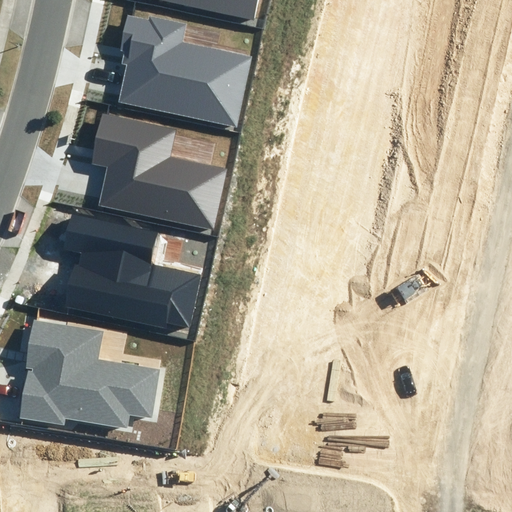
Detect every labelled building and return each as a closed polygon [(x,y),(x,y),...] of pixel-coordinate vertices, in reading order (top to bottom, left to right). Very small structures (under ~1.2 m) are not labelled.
[(161,0),(256,21),(260,0),(161,0)] [(128,63),(119,102),(237,127),(252,57),(181,41),(185,24),(149,16),(150,20),(128,16),(121,50),(124,51),(122,62),(128,63)] [(108,167),(100,205),(213,229),(226,169),(170,158),(177,129),(102,113),(91,164),(108,167)] [(74,267),(65,308),(168,331),(170,325),(192,330),(205,272),(159,262),(165,236),(73,216),(66,247),(85,251),(81,269),(74,267)] [(20,418),(65,425),(66,418),(128,428),(130,416),(154,420),(163,367),(100,357),(104,331),(34,320),(27,368),(33,369),(32,371),(28,370),(20,418)]
